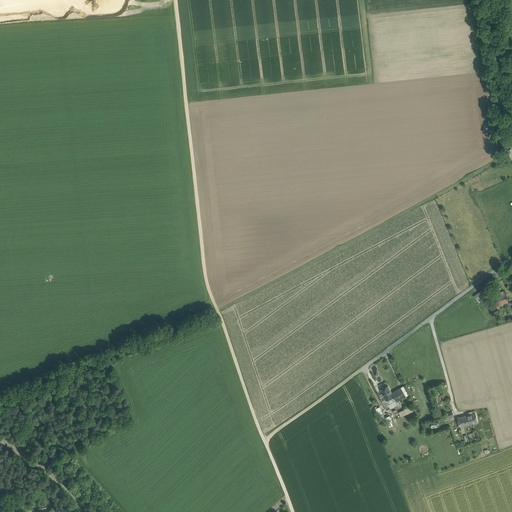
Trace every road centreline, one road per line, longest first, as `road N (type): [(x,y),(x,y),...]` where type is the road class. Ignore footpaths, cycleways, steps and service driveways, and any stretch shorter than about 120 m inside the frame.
road 1 (track): [(175,0),(208,286),(292,511)]
road 2 (residential): [(511,256),(355,373)]
